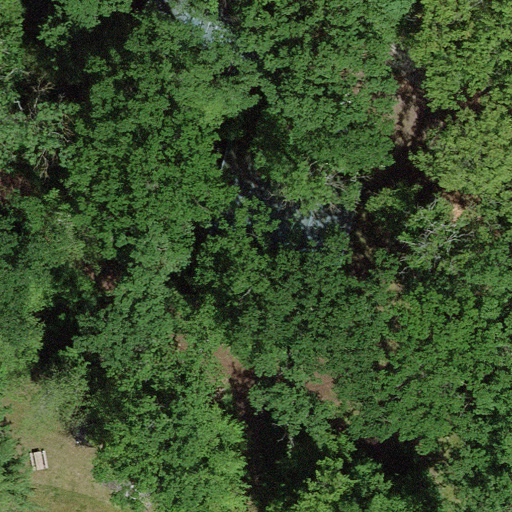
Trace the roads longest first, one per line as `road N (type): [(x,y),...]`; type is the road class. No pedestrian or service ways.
road 1 (track): [(0,203),(207,346),(273,374),(318,380),(371,349),(385,322),(419,102)]
road 2 (track): [(511,138),(419,102),(216,0)]
road 3 (track): [(318,380),(366,397),(423,440),(459,511)]
